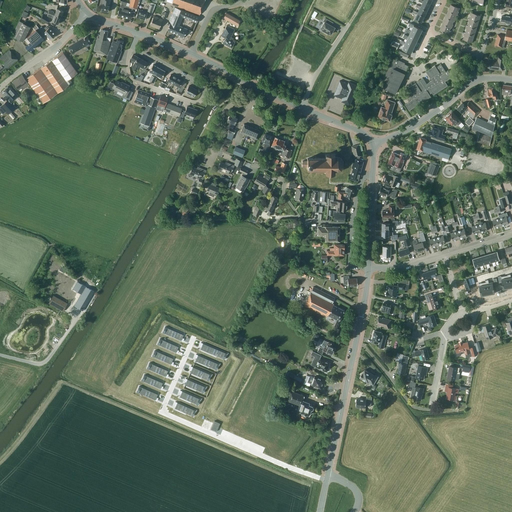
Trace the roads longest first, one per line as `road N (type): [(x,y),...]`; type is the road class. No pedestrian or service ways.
road 1 (tertiary): [(326,476),(368,267)]
road 2 (residential): [(352,224),(300,218),(283,193),(286,181),(252,164)]
